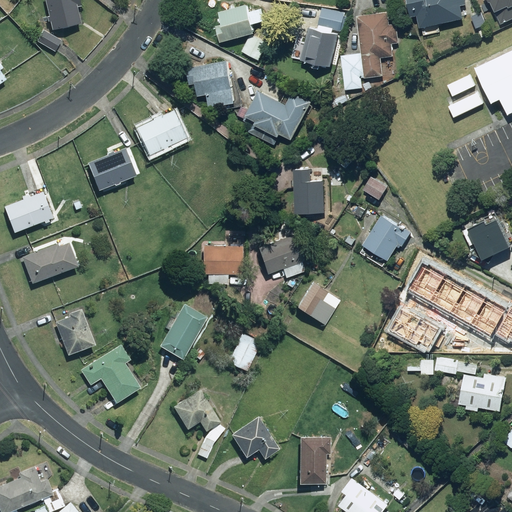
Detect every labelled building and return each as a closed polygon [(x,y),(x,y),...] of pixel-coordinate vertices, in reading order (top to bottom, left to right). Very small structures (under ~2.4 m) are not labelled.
[(84,18),(81,4),(84,3),(83,0),(48,0),(52,13),(49,14),(52,27),(84,18)] [(413,0),(416,12),(422,11),(425,25),(467,16),(464,2),(469,1),(469,0),(413,0)] [(222,10),(225,22),(220,23),(225,39),(257,30),(250,3),(222,10)] [(386,73),(384,55),(397,53),(396,39),(402,39),(400,22),(393,23),(392,10),(361,13),(368,75),(386,73)] [(341,30),(312,25),(306,57),(335,61),(341,30)] [(64,39),(45,29),(38,41),(57,52),(64,39)] [(253,34),(244,49),(259,58),(268,42),(253,34)] [(502,98),(509,114),(511,112),(511,49),(476,66),(493,102),(502,98)] [(365,75),(363,53),(344,54),(347,89),(366,87),(365,75)] [(232,57),(190,66),(194,82),(200,81),(203,94),(212,92),(215,104),(241,99),(232,57)] [(0,84),(10,78),(0,62),(0,84)] [(465,72),(451,79),(461,100),(475,94),(465,72)] [(257,116),(251,128),(278,143),(284,131),(295,137),(315,101),(298,92),(292,102),(264,87),(250,113),(257,116)] [(176,108),(139,125),(151,153),(189,135),(176,108)] [(349,140),(335,152),(348,167),(362,156),(349,140)] [(127,146),(90,160),(101,188),(138,174),(127,146)] [(328,210),(327,178),(314,178),(314,167),(298,167),(299,211),(328,210)] [(390,185),(373,174),(365,188),(381,198),(390,185)] [(46,189),(7,203),(16,229),(55,215),(46,189)] [(406,244),(415,230),(385,213),(367,243),(393,257),(402,242),(406,244)] [(511,229),(505,215),(492,221),(491,218),(474,226),(489,255),(511,243),(511,229)] [(247,230),(229,229),(229,241),(247,242),(247,230)] [(298,232),(261,245),(271,272),(308,259),(298,232)] [(60,241),(25,254),(35,280),(82,262),(73,240),(61,244),(60,241)] [(245,244),(206,243),(205,269),(245,270),(245,244)] [(408,289),(491,335),(506,308),(424,262),(408,289)] [(331,289),(315,279),(300,304),(327,321),(337,306),(326,298),(331,289)] [(210,314),(187,301),(163,342),(187,355),(210,314)] [(511,306),(496,333),(507,339),(508,337),(511,339),(511,306)] [(58,319),(71,352),(98,340),(84,307),(71,312),(72,313),(58,319)] [(439,327),(401,307),(389,330),(416,345),(418,341),(429,346),(439,327)] [(248,369),(262,342),(247,333),(232,361),(248,369)] [(123,341),(83,367),(93,382),(103,375),(120,400),(144,384),(128,360),(133,356),(123,341)] [(440,355),(439,358),(424,357),(424,359),(410,359),(409,370),(424,370),(424,373),(437,373),(438,368),(460,373),(460,369),(480,372),(481,363),(462,359),(440,355)] [(483,405),(504,408),(510,375),(487,371),(487,375),(468,372),(463,401),(471,402),(470,406),(482,408),(483,405)] [(202,387),(176,404),(190,427),(203,419),(208,428),(222,419),(202,387)] [(267,456),(282,446),(260,414),(233,432),(248,454),(261,446),(267,456)] [(333,451),(333,435),(303,435),(303,480),(329,480),(329,451),(333,451)] [(37,463),(21,470),(23,476),(0,484),(0,498),(5,511),(55,490),(50,477),(43,479),(37,463)] [(384,511),(392,503),(356,475),(346,489),(351,493),(343,503),(354,511),(384,511)] [(81,511),(72,501),(58,511),(81,511)]
